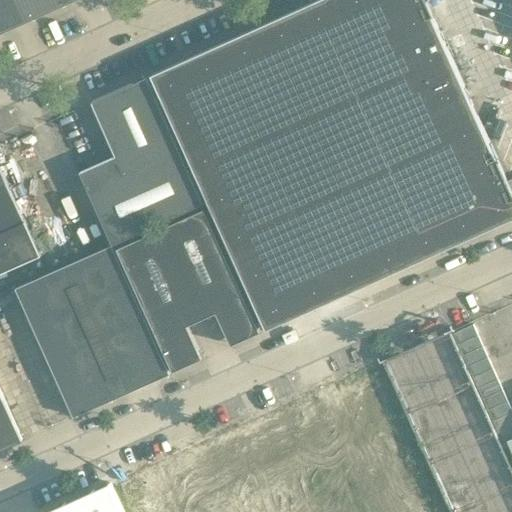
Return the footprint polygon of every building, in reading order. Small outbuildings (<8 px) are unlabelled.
[(0,0),(0,32),(71,0),(0,0)] [(315,0),(152,74),(266,328),(511,218),(511,192),(426,0),(315,0)] [(80,171),(113,244),(203,203),(147,77),(134,83),(92,102),(116,155),(80,171)] [(0,274),(42,258),(0,153),(0,274)] [(161,228),(202,318),(216,312),(231,344),(261,331),(205,208),(161,228)] [(202,318),(161,228),(117,247),(173,371),(203,358),(188,325),(202,318)] [(16,287),(74,416),(170,373),(112,244),(16,287)] [(294,330),(283,335),(287,343),(297,338),(294,330)] [(358,380),(336,391),(347,412),(368,402),(358,380)] [(0,448),(22,439),(0,390),(0,448)] [(434,511),(420,467),(381,480),(391,511),(434,511)] [(124,511),(111,482),(44,511),(124,511)]
